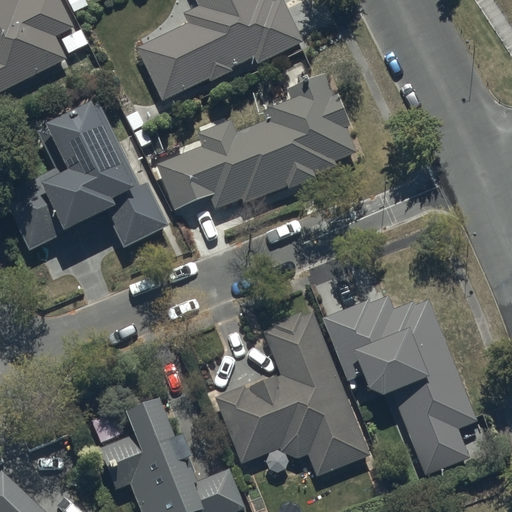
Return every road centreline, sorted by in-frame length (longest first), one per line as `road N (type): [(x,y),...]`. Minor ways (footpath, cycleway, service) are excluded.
road 1 (residential): [(484,168),(0,364)]
road 2 (tertiary): [(484,168),(393,0)]
